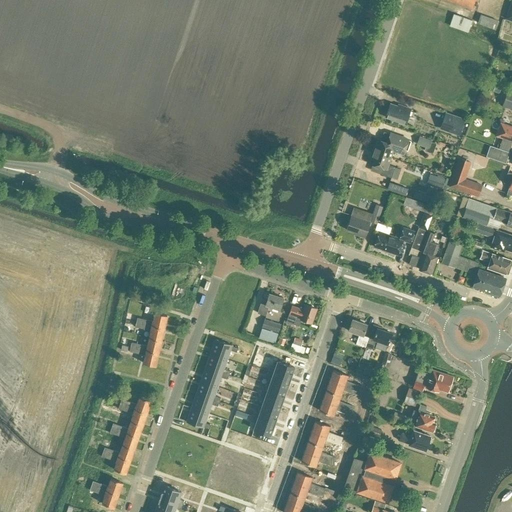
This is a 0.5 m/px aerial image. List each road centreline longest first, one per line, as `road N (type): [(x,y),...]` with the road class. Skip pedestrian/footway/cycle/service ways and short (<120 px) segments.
road 1 (residential): [(222,261),(134,511)]
road 2 (residential): [(310,239),(392,0)]
road 3 (residential): [(341,296),(267,511)]
road 4 (residential): [(504,310),(310,239)]
road 5 (tertiary): [(437,511),(478,398),(477,355)]
road 6 (primary): [(454,320),(301,264)]
road 7 (residential): [(222,261),(341,296)]
road 8 (primary): [(51,184),(117,221),(164,219)]
road 9 (primary): [(164,219),(54,172)]
